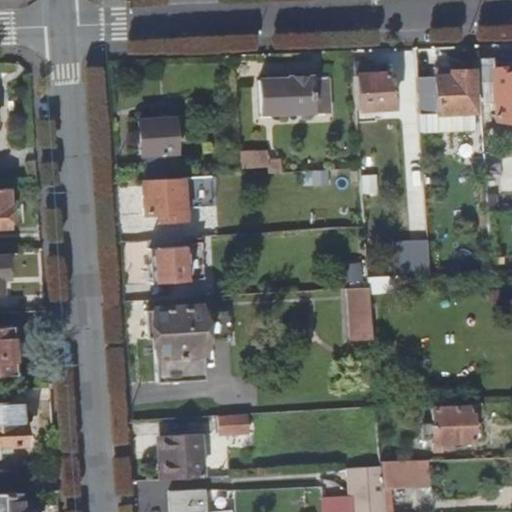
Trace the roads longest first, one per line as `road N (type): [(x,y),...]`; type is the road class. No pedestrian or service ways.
road 1 (residential): [(97,511),(61,27)]
road 2 (residential): [(61,27),(511,9)]
